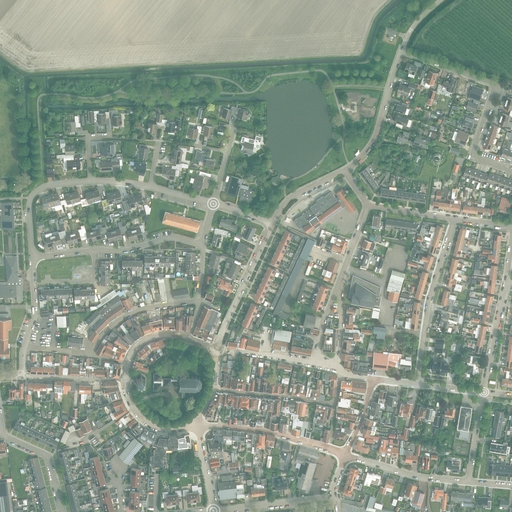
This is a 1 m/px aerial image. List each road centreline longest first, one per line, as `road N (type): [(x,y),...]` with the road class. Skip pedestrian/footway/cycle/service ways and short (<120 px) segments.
road 1 (residential): [(511,169),(474,155),(493,83),(401,51)]
road 2 (residential): [(416,385),(429,298),(454,219)]
road 3 (unclassified): [(217,348),(272,223)]
road 4 (unclassified): [(468,483),(346,453)]
road 5 (residential): [(91,354),(119,320),(198,300)]
road 6 (unclassified): [(212,510),(333,496)]
